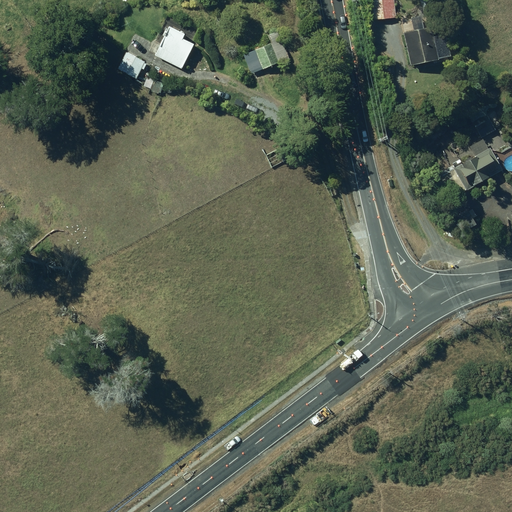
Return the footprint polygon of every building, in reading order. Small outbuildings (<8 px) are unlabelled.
[(368,0),(371,20),(395,17),(392,0),(368,0)] [(417,0),(424,11),(433,6),(429,0),(417,0)] [(159,55),(185,67),(196,43),(185,37),(187,33),(173,26),(159,55)] [(402,33),(408,65),(435,60),(429,28),(402,33)] [(234,58),(245,84),(264,76),(261,69),(286,58),(275,32),(266,35),(270,43),(234,58)] [(120,68),(138,77),(147,61),(129,51),(120,68)] [(377,64),(377,75),(389,75),(389,64),(377,64)] [(155,102),(165,82),(149,75),(145,85),(151,88),(146,98),(155,102)] [(476,131),(480,137),(494,129),(481,108),(476,111),(480,117),(471,122),(472,124),(465,128),(469,135),(476,131)] [(436,180),(448,201),(500,172),(488,150),(486,151),(480,141),(467,148),(473,158),(452,169),(453,171),(436,180)] [(460,214),(467,228),(474,224),(466,211),(460,214)]
